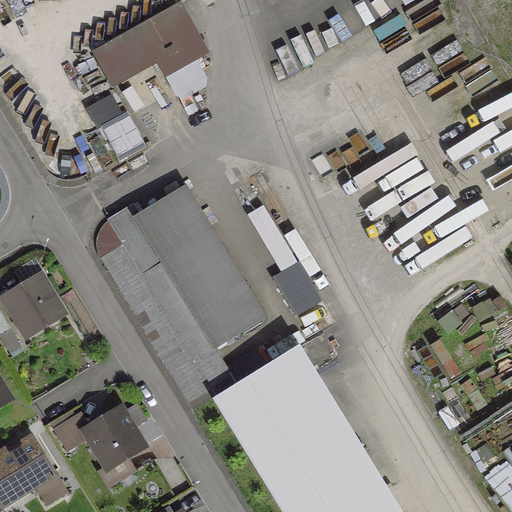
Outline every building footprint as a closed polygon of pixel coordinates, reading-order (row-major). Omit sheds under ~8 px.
[(156,16),(151,8),(87,44),(92,52),(91,53),(107,82),(152,57),(163,77),(205,53),(177,4),(156,16)] [(182,189),(133,219),(159,261),(212,348),(260,318),(182,189)] [(127,209),(107,221),(140,273),(159,261),(127,209)] [(94,238),(94,239),(94,249),(97,258),(189,411),(210,398),(234,384),(212,348),(159,261),(140,273),(107,221),(102,224),(99,228),(96,233),(94,238)] [(17,325),(24,337),(60,314),(41,283),(29,290),(26,285),(1,300),(17,325)] [(0,316),(0,335),(9,330),(0,316)] [(397,511),(296,346),(234,384),(210,398),(278,511),(397,511)] [(123,458),(141,447),(118,410),(82,432),(104,469),(97,473),(105,486),(130,471),(123,458)] [(0,451),(0,509),(0,510),(0,509),(0,503),(32,485),(44,504),(63,492),(30,439),(8,453),(5,448),(0,451)]
